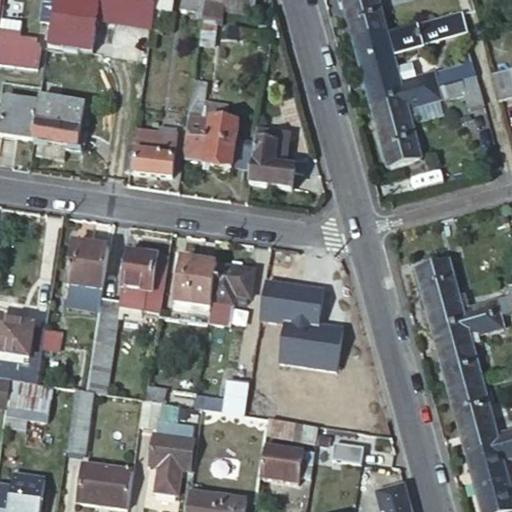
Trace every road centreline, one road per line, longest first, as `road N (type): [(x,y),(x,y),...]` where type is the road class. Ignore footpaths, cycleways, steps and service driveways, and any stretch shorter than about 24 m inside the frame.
road 1 (unclassified): [(355,238),(0,185)]
road 2 (residential): [(355,238),(437,511)]
road 3 (residential): [(299,0),(355,238)]
road 4 (residential): [(467,14),(511,172)]
road 5 (residential): [(511,193),(355,238)]
